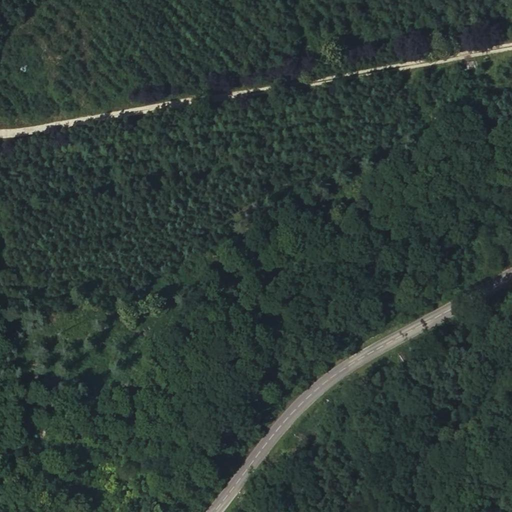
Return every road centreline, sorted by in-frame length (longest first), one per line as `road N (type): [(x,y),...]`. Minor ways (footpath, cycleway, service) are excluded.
road 1 (track): [(511,44),(0,133)]
road 2 (track): [(0,295),(56,299),(120,287),(274,188),(339,167),(386,138),(414,61)]
road 3 (tertiary): [(511,252),(308,385),(199,511)]
